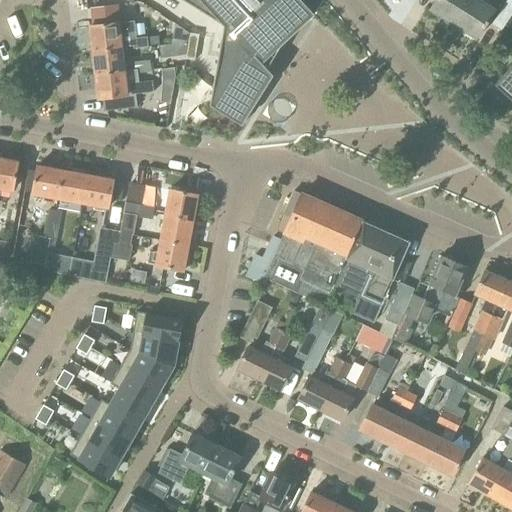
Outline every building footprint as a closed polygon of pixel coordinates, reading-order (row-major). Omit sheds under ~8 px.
[(284,42),(313,17),(297,0),(181,0),(223,26),(209,105),(240,125),(271,78),(260,63),(284,42)] [(453,25),(469,0),(436,0),(430,10),(453,25)] [(477,0),(469,0),(453,25),(476,40),(494,10),(477,0)] [(500,31),(511,12),(511,0),(508,0),(492,26),(500,31)] [(89,27),(92,50),(120,47),(132,46),(132,49),(147,47),(146,38),(137,39),(135,22),(118,24),(93,26),(89,27)] [(179,29),(176,33),(177,37),(180,39),(184,39),(187,35),(186,31),(183,29),(179,29)] [(190,32),(185,59),(194,60),(198,34),(190,32)] [(94,74),(123,71),(120,47),(92,50),(94,74)] [(150,60),(134,62),(135,70),(136,73),(151,72),(150,60)] [(511,67),(500,80),(511,90),(511,67)] [(173,68),(161,70),(162,78),(174,77),(173,68)] [(123,71),(94,74),(97,100),(102,100),(103,112),(112,111),(125,109),(127,109),(127,107),(135,106),(133,92),(151,90),(150,79),(137,81),(136,73),(135,70),(123,71)] [(0,160),(0,189),(12,192),(17,164),(0,160)] [(52,199),(57,170),(37,167),(32,196),(52,199)] [(81,204),(86,176),(57,170),(52,199),(81,204)] [(86,176),(81,204),(108,209),(113,181),(86,176)] [(126,202),(140,205),(144,187),(129,184),(126,202)] [(164,215),(192,220),(197,196),(169,191),(164,215)] [(347,257),(362,222),(294,191),(283,216),(290,219),(284,232),(301,240),(303,237),(347,257)] [(139,216),(141,206),(140,205),(126,202),(124,213),(139,216)] [(154,208),(141,206),(139,216),(152,219),(154,208)] [(50,210),(48,224),(58,225),(60,212),(50,210)] [(188,245),(192,220),(164,215),(160,240),(188,245)] [(347,257),(345,260),(332,289),(357,300),(352,312),(374,322),(409,242),(362,222),(347,257)] [(48,224),(46,237),(49,238),(55,239),(58,225),(48,224)] [(94,261),(91,279),(106,282),(109,266),(111,256),(114,242),(118,242),(120,232),(116,231),(101,229),(94,261)] [(114,242),(111,256),(127,259),(132,235),(120,232),(118,242),(114,242)] [(345,260),(347,257),(303,237),(301,240),(284,232),(280,241),(273,237),(256,275),(325,305),(345,260)] [(30,260),(29,263),(44,265),(46,252),(49,238),(46,237),(34,236),(31,253),(30,260)] [(183,272),(188,245),(160,240),(155,267),(183,272)] [(65,272),(68,258),(56,256),(54,270),(65,272)] [(451,313),(459,295),(455,293),(467,267),(442,257),(423,300),(413,296),(404,316),(427,326),(436,307),(451,313)] [(474,331),(470,340),(479,344),(492,316),(507,282),(484,271),(474,295),(485,300),(480,311),(482,312),(474,331)] [(413,288),(400,282),(384,318),(397,324),(413,288)] [(479,344),(476,351),(484,354),(491,338),(493,340),(502,321),(503,322),(508,310),(511,312),(511,283),(507,282),(492,316),(479,344)] [(459,330),(470,305),(459,299),(447,325),(459,330)] [(255,345),(273,309),(258,302),(240,337),(255,345)] [(94,306),(93,314),(105,316),(106,308),(94,306)] [(136,312),(133,333),(177,341),(181,320),(136,312)] [(93,314),(91,322),(103,324),(105,316),(93,314)] [(258,381),(286,326),(277,322),(262,354),(248,347),(237,370),(258,381)] [(286,326),(258,381),(268,386),(269,390),(273,392),(278,391),(280,392),(292,369),(278,362),(294,330),(286,326)] [(363,326),(355,342),(378,353),(386,357),(394,341),(391,339),(363,326)] [(315,344),(306,361),(303,368),(314,373),(333,334),(323,329),(315,344)] [(133,333),(129,350),(173,366),(177,341),(133,333)] [(84,335),(80,342),(90,348),(94,341),(84,335)] [(306,361),(315,344),(304,338),(295,356),(306,361)] [(80,342),(76,348),(86,355),(90,348),(80,342)] [(129,350),(121,365),(160,388),(173,366),(129,350)] [(320,411),(348,355),(340,351),(329,373),(326,371),(320,383),(309,377),(297,400),(320,411)] [(369,356),(366,363),(380,370),(386,357),(378,353),(369,356)] [(348,355),(320,411),(342,422),(353,399),(341,393),(346,381),(344,380),(355,358),(348,355)] [(462,357),(455,371),(460,374),(464,376),(471,361),(462,357)] [(432,385),(440,365),(429,361),(421,380),(432,385)] [(368,392),(380,370),(366,363),(354,385),(368,392)] [(121,365),(110,383),(119,388),(150,406),(160,388),(121,365)] [(63,370),(59,377),(70,383),(74,376),(63,370)] [(380,370),(368,392),(379,398),(390,375),(380,370)] [(444,376),(440,385),(449,390),(454,381),(444,376)] [(59,377),(55,384),(66,390),(70,383),(59,377)] [(119,388),(109,405),(140,423),(150,406),(119,388)] [(406,392),(399,405),(409,410),(415,397),(406,392)] [(100,400),(90,418),(130,441),(140,423),(109,405),(100,400)] [(43,405),(39,412),(49,418),(53,411),(43,405)] [(372,406),(360,431),(381,442),(394,417),(372,406)] [(511,429),(511,411),(504,406),(491,428),(503,434),(507,427),(511,429)] [(456,407),(452,415),(461,419),(465,412),(456,407)] [(447,426),(452,415),(442,410),(437,421),(447,426)] [(39,412),(35,419),(45,425),(49,418),(39,412)] [(452,415),(447,426),(456,431),(461,419),(452,415)] [(404,453),(417,428),(394,417),(381,442),(404,453)] [(90,418),(80,436),(119,459),(130,441),(90,418)] [(428,465),(440,440),(417,428),(404,453),(428,465)] [(202,473),(216,445),(192,434),(182,455),(170,449),(159,472),(179,482),(187,466),(202,473)] [(80,436),(69,454),(109,477),(119,459),(80,436)] [(440,440),(428,465),(452,477),(464,451),(440,440)] [(503,454),(507,457),(511,459),(511,443),(509,442),(503,454)] [(216,445),(202,473),(212,478),(204,495),(229,507),(240,484),(229,479),(240,457),(216,445)] [(0,490),(12,496),(26,465),(1,455),(0,457),(0,490)] [(486,495),(501,469),(483,459),(468,485),(486,495)] [(144,469),(136,483),(137,483),(148,490),(156,477),(145,470),(144,469)] [(507,507),(511,497),(511,475),(501,469),(486,495),(507,507)] [(259,497),(258,499),(261,501),(281,510),(294,484),(271,472),(259,497)] [(331,511),(336,503),(312,492),(301,511),(331,511)] [(125,511),(162,511),(131,493),(121,510),(125,511)] [(18,511),(31,511),(36,503),(26,498),(18,511)] [(353,511),(336,503),(331,511),(353,511)]
